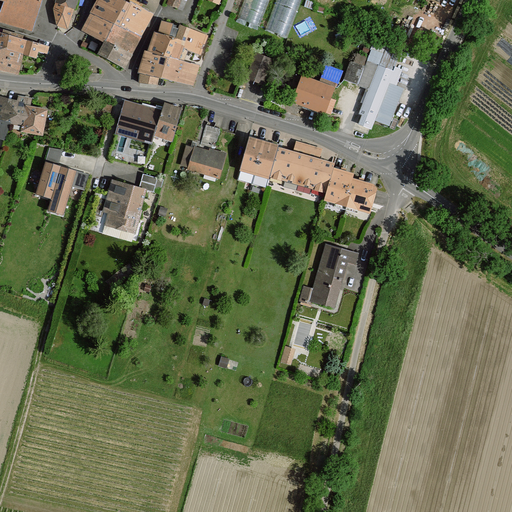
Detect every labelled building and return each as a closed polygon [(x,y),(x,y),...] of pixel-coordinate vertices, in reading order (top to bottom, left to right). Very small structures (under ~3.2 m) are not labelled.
[(0,0),(7,2),(0,20),(32,30),(41,0),(0,0)] [(57,0),(56,2),(75,9),(76,9),(79,0),(57,0)] [(100,0),(92,16),(84,31),(104,43),(130,56),(151,14),(130,3),(129,5),(125,3),(126,0),(100,0)] [(168,0),(166,4),(182,11),(187,0),(168,0)] [(244,0),(238,18),(259,26),(269,0),(244,0)] [(301,0),(276,0),(266,31),(288,37),(301,0)] [(56,2),(54,9),(57,26),(68,30),(75,9),(56,2)] [(177,26),(162,22),(158,34),(186,45),(191,30),(181,26),(180,30),(176,29),(177,26)] [(183,50),(201,57),(208,38),(196,34),(196,32),(191,30),(186,45),(184,49),(183,50)] [(28,40),(0,31),(0,46),(1,46),(24,55),(28,40)] [(158,34),(155,33),(147,53),(167,60),(179,62),(183,50),(184,49),(186,45),(158,34)] [(428,36),(426,41),(438,47),(440,42),(428,36)] [(24,55),(37,58),(39,52),(48,54),(50,47),(28,40),(24,55)] [(104,43),(98,56),(123,70),(130,56),(104,43)] [(0,46),(0,70),(19,74),(24,55),(1,46),(0,46)] [(145,52),(138,74),(162,80),(191,86),(198,67),(179,62),(167,60),(147,53),(145,52)] [(257,55),(248,79),(263,85),(272,60),(257,55)] [(70,61),(57,63),(59,73),(71,71),(70,61)] [(328,63),(324,77),(341,82),(346,68),(328,63)] [(363,113),(359,123),(370,127),(374,118),(388,81),(395,83),(401,68),(394,66),(392,70),(378,65),(367,93),(360,112),(363,113)] [(303,80),(294,103),(326,115),(335,92),(303,80)] [(388,81),(374,118),(389,124),(393,113),(403,87),(395,83),(388,81)] [(23,125),(22,132),(43,136),(48,111),(31,107),(32,100),(19,97),(18,102),(0,97),(0,120),(11,123),(23,125)] [(164,110),(126,100),(117,133),(122,135),(153,145),(156,137),(164,110)] [(184,109),(166,103),(164,110),(156,137),(173,142),(184,109)] [(0,139),(5,140),(11,123),(0,120),(0,139)] [(251,138),(248,137),(240,167),(269,175),(270,174),(276,149),(277,145),(251,138)] [(281,151),(276,149),(270,174),(327,190),(333,170),(334,166),(291,154),(281,151)] [(197,150),(191,170),(220,178),(226,156),(213,152),(212,154),(200,151),(197,150)] [(49,212),(65,216),(74,187),(84,190),(89,174),(47,162),(37,195),(52,199),(49,212)] [(325,197),(370,210),(376,189),(351,182),(353,176),(333,170),(327,190),(325,197)] [(145,175),(141,189),(148,191),(160,195),(164,180),(145,175)] [(109,214),(106,226),(137,234),(148,191),(141,189),(113,181),(103,212),(109,214)] [(314,289),(310,301),(333,307),(346,261),(354,264),(357,253),(327,244),(314,289)] [(314,289),(311,288),(305,287),(301,303),(309,305),(310,301),(314,289)] [(286,347),(282,361),(290,363),(294,349),(286,347)]
